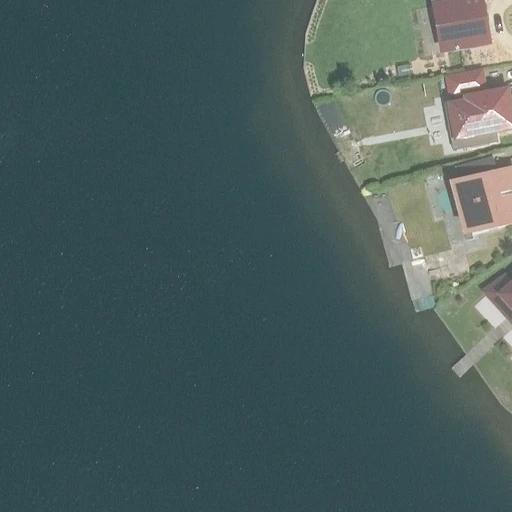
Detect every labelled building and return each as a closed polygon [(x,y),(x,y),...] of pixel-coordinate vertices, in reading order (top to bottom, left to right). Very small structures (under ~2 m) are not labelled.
[(488,46),(480,0),(446,6),(448,20),(440,22),(444,40),(452,38),(454,52),(488,46)] [(453,139),(455,142),(461,146),(466,148),(470,149),(475,149),(478,148),(482,147),(484,146),(486,145),(488,143),(487,136),(511,131),(505,95),(480,100),(479,93),(483,92),(480,76),(448,82),(451,98),(465,96),(467,107),(449,110),(448,113),(447,115),(447,117),(447,121),(447,123),(447,125),(447,128),(448,130),(449,133),(450,134),(451,136),(453,139)] [(377,89),(378,110),(395,109),(393,88),(377,89)] [(511,171),(497,175),(493,160),(454,170),(458,186),(451,188),(458,214),(465,212),(472,237),(511,226),(511,171)] [(511,289),(511,291),(504,283),(488,295),(507,315),(511,310),(511,289)]
